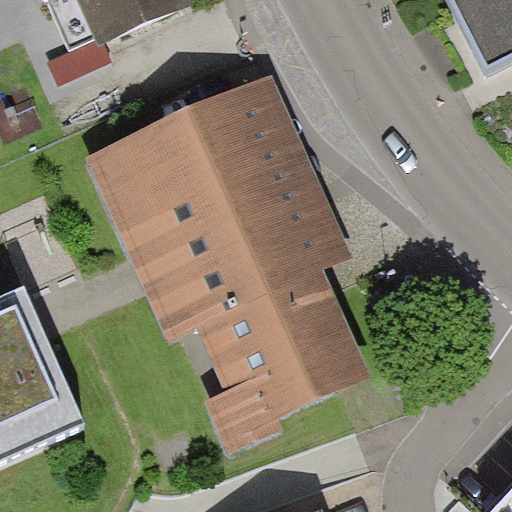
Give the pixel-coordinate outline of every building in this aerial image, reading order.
[(192,7),(189,0),(77,0),(99,49),(192,7)] [(511,0),(444,0),(485,79),(511,65),(511,0)] [(273,77),(87,159),(169,345),(200,331),(227,394),(205,404),(229,457),(283,433),(279,424),(371,383),(322,274),(354,260),(273,77)] [(0,301),(0,466),(87,427),(25,291),(0,301)] [(511,511),(511,501),(501,511),(511,511)]
